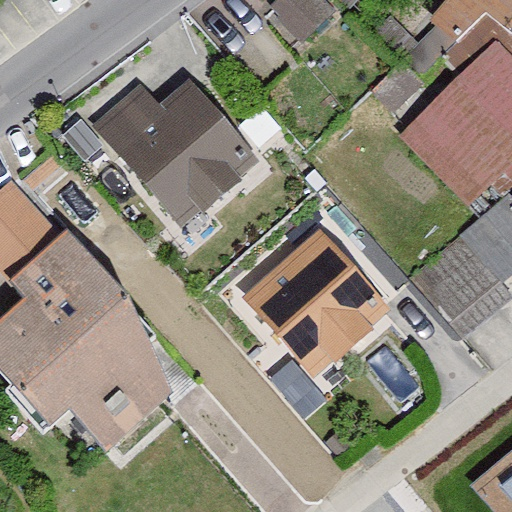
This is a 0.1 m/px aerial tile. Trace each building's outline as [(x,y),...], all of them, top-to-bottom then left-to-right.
[(329,8),(320,0),(272,0),(263,11),(299,42),(329,8)] [(511,0),(441,0),(425,22),(457,46),(479,16),(511,39),(511,0)] [(511,173),(511,65),(490,43),(396,136),(473,212),(511,173)] [(254,164),(166,63),(88,129),(176,231),(254,164)] [(50,242),(0,186),(0,283),(3,287),(50,242)] [(463,327),(511,287),(511,193),(511,192),(416,269),(463,327)] [(317,229),(237,298),(302,373),(382,304),(317,229)] [(61,231),(50,242),(3,287),(14,298),(0,310),(0,374),(43,419),(54,408),(112,467),(205,377),(61,231)] [(511,511),(511,447),(474,480),(502,511),(511,511)]
